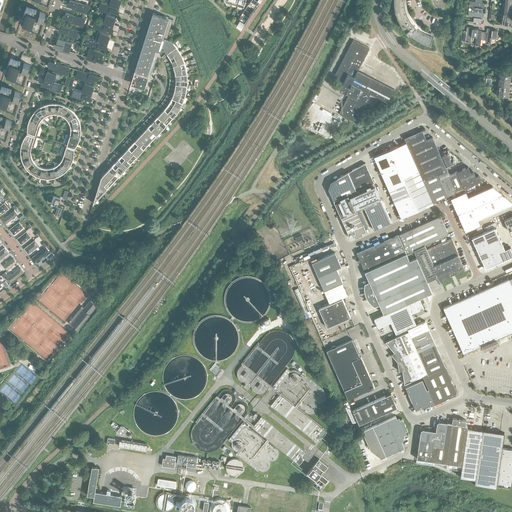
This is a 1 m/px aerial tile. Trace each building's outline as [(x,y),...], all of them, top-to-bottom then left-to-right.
[(27,0),(24,11),(23,15),(21,21),(16,36),(38,43),(46,20),(46,19),(47,15),(48,14),(51,0),(27,0)] [(71,0),(69,0),(68,5),(73,7),(72,9),(75,9),(75,8),(87,11),(88,8),(89,8),(90,6),(71,0)] [(250,0),(250,1),(247,5),(254,9),(259,0),(250,0)] [(393,0),(394,3),(395,7),(395,8),(396,11),(397,15),(399,19),(401,23),(403,26),(406,29),(408,32),(411,35),(415,37),(415,38),(418,40),(421,41),(422,42),(426,43),(430,45),(430,44),(431,40),(432,39),(433,35),(429,33),(426,32),(423,31),(421,29),(417,27),(414,23),(411,20),(410,18),(408,14),(407,12),(405,8),(404,2),(404,0),(393,0)] [(107,4),(107,3),(101,1),(100,4),(101,4),(100,8),(116,13),(118,7),(107,4)] [(484,2),(483,2),(475,1),(469,1),(469,5),(473,6),(472,11),(474,11),(482,12),(483,6),(484,6),(484,2)] [(474,11),(472,11),(468,10),(468,15),(473,16),(473,21),(481,22),(482,16),(483,16),(483,12),(482,12),(474,11)] [(66,12),(64,18),(69,20),(68,21),(71,22),(71,20),(83,24),(84,21),(85,21),(86,18),(66,12)] [(164,51),(166,53),(176,45),(173,43),(170,40),(167,39),(173,19),(153,13),(146,35),(135,70),(147,74),(155,49),(158,50),(159,48),(160,48),(160,49),(163,50),(163,49),(164,50),(164,51)] [(242,13),(241,14),(240,16),(239,17),(236,21),(242,26),(246,20),(248,17),(242,13)] [(104,22),(112,25),(115,16),(106,14),(104,22)] [(110,31),(112,25),(104,22),(95,19),(94,22),(95,22),(94,26),(110,31)] [(62,25),(60,31),(65,32),(64,34),(67,35),(67,33),(76,36),(77,33),(78,33),(79,31),(62,25)] [(477,30),(477,29),(471,28),(471,27),(467,26),(465,41),(470,42),(471,36),(476,36),(476,37),(477,30)] [(496,37),(497,34),(497,30),(491,29),(491,28),(487,28),(487,32),(486,40),(485,43),(490,43),(491,37),(496,38),(496,37)] [(487,32),(480,31),(481,30),(477,30),(476,37),(476,36),(475,44),(480,45),(481,39),(486,40),(487,32)] [(98,31),(96,39),(95,39),(107,43),(109,34),(98,31)] [(95,39),(96,39),(87,37),(86,39),(87,39),(86,43),(105,49),(107,43),(95,39)] [(70,44),(71,45),(72,42),(58,38),(55,47),(68,51),(70,44)] [(169,57),(180,51),(176,45),(166,53),(162,56),(163,58),(168,55),(169,57)] [(90,51),(88,57),(101,61),(104,52),(89,48),(89,50),(90,51)] [(364,50),(360,57),(379,67),(383,60),(364,50)] [(14,60),(17,53),(12,51),(0,87),(0,144),(5,150),(12,127),(13,122),(14,122),(21,99),(21,98),(22,94),(23,93),(34,58),(22,54),(20,61),(17,60),(14,60)] [(169,57),(164,60),(165,61),(170,59),(172,61),(183,56),(180,51),(169,57)] [(172,61),(166,63),(167,65),(172,63),(173,65),(185,61),(183,56),(172,61)] [(359,58),(346,83),(357,89),(364,76),(360,74),(367,62),(359,58)] [(68,69),(69,67),(51,61),(49,67),(66,72),(67,69),(68,69)] [(173,65),(168,67),(168,69),(174,67),(175,70),(186,67),(185,61),(173,65)] [(77,76),(95,81),(96,75),(78,70),(77,72),(78,72),(77,76)] [(48,71),(45,79),(54,82),(56,73),(48,71)] [(385,84),(377,100),(384,104),(397,79),(387,73),(382,82),(385,84)] [(62,84),(54,82),(45,79),(43,85),(59,90),(61,86),(62,87),(62,84)] [(85,82),(82,91),(91,93),(93,85),(85,82)] [(175,88),(169,87),(169,89),(174,90),(174,93),(185,97),(187,91),(175,88)] [(82,91),(73,88),(73,90),(74,91),(73,94),(89,99),(91,93),(82,91)] [(174,93),(168,91),(167,92),(173,95),(172,97),(183,102),(185,97),(174,93)] [(340,94),(320,131),(328,135),(337,117),(341,118),(348,106),(344,104),(347,98),(340,94)] [(171,99),(170,101),(180,107),(183,102),(172,97),(167,95),(166,96),(171,99)] [(170,101),(165,98),(164,100),(169,103),(167,105),(177,112),(180,107),(170,101)] [(173,117),(177,112),(167,105),(163,102),(162,103),(166,107),(164,109),(173,117)] [(55,113),(56,103),(52,103),(48,103),(44,105),(48,114),(50,114),(52,113),(54,113),(55,113)] [(60,114),(62,115),(68,107),(64,105),(60,104),(56,103),(55,113),(58,114),(60,114)] [(37,109),(35,111),(42,118),(44,117),(46,115),(48,114),(44,105),(41,106),(37,109)] [(164,109),(160,105),(159,106),(163,110),(161,112),(170,121),(173,117),(164,109)] [(68,120),(76,115),(74,112),(71,109),(68,107),(62,115),(64,117),(66,118),(68,120)] [(161,112),(157,108),(155,110),(160,114),(158,116),(167,124),(170,121),(161,112)] [(30,118),(29,122),(38,125),(38,124),(39,123),(40,121),(41,120),(42,118),(35,111),(32,114),(30,118)] [(158,116),(153,112),(152,113),(156,117),(154,119),(163,128),(167,124),(158,116)] [(70,127),(81,126),(80,122),(78,118),(76,115),(68,120),(69,123),(70,125),(70,127)] [(153,121),(151,123),(160,131),(163,128),(154,119),(150,115),(149,117),(153,121)] [(151,123),(147,119),(146,120),(150,124),(148,126),(148,127),(157,135),(160,131),(151,123)] [(40,125),(38,124),(38,125),(29,122),(28,125),(27,129),(27,132),(37,135),(40,125)] [(146,128),(145,130),(144,130),(153,138),(157,135),(148,127),(148,126),(144,122),(142,124),(146,128)] [(70,135),(80,138),(81,134),(81,130),(81,126),(70,127),(71,130),(70,132),(70,134),(70,135)] [(144,130),(145,130),(140,126),(139,127),(143,131),(141,133),(141,134),(150,142),(153,138),(144,130)] [(141,134),(141,133),(137,129),(136,131),(140,135),(138,137),(147,145),(150,142),(141,134)] [(411,135),(404,138),(405,138),(406,142),(423,180),(438,174),(447,169),(446,167),(440,153),(437,146),(434,141),(433,138),(432,136),(428,138),(426,139),(426,138),(422,130),(415,133),(411,135)] [(137,138),(135,140),(144,149),(147,145),(138,137),(134,133),(132,134),(137,138)] [(31,146),(33,147),(37,137),(27,134),(25,137),(23,140),(22,143),(31,146)] [(78,141),(80,138),(70,135),(70,134),(68,134),(65,144),(74,147),(77,144),(78,141)] [(135,140),(130,136),(129,138),(134,142),(132,144),(131,144),(140,152),(144,149),(135,140)] [(130,145),(128,147),(137,156),(140,152),(131,144),(132,144),(127,140),(126,141),(130,145)] [(405,182),(389,189),(401,217),(433,203),(406,142),(390,149),(397,166),(405,182)] [(31,149),(31,146),(22,143),(21,147),(20,151),(21,155),(31,153),(31,151),(31,149)] [(128,147),(124,143),(123,145),(127,149),(125,151),(134,159),(137,156),(128,147)] [(63,156),(73,159),(74,156),(74,152),(74,148),(64,145),(61,156),(63,156)] [(125,151),(121,147),(119,148),(124,152),(122,154),(122,155),(131,163),(134,159),(125,151)] [(397,166),(390,149),(374,156),(381,173),(397,166)] [(448,149),(440,153),(446,167),(456,163),(453,157),(451,158),(448,149)] [(122,155),(122,154),(117,150),(116,152),(120,156),(118,158),(127,166),(131,163),(122,155)] [(25,166),(34,160),(32,158),(31,156),(31,153),(21,155),(22,159),(23,163),(25,166)] [(118,158),(114,154),(113,155),(117,159),(115,162),(124,170),(127,166),(118,158)] [(63,156),(62,159),(61,161),(59,163),(67,169),(69,166),(71,163),(73,159),(63,156)] [(115,162),(111,158),(110,159),(114,163),(112,165),(121,173),(124,170),(115,162)] [(34,174),(39,165),(40,163),(38,161),(36,159),(34,160),(25,166),(28,169),(30,172),(34,174)] [(111,166),(109,169),(117,177),(121,173),(112,165),(108,161),(107,163),(111,166)] [(53,167),(57,176),(61,174),(64,172),(67,169),(59,163),(58,164),(55,166),(53,167)] [(357,167),(348,172),(356,190),(370,184),(374,182),(365,163),(357,167)] [(41,177),(45,178),(46,168),(43,167),(41,167),(39,165),(34,174),(37,176),(41,177)] [(109,169),(105,166),(104,167),(107,170),(105,172),(114,180),(117,177),(109,169)] [(405,182),(397,166),(381,173),(389,189),(405,182)] [(449,174),(449,175),(456,192),(481,181),(478,174),(476,176),(474,173),(473,171),(470,172),(468,166),(465,167),(449,174)] [(46,168),(45,178),(49,178),(53,177),(57,176),(53,167),(51,167),(48,168),(46,168)] [(447,169),(438,174),(440,178),(448,195),(449,195),(456,192),(449,175),(449,174),(447,169)] [(105,172),(103,170),(103,172),(104,174),(102,176),(111,184),(114,180),(105,172)] [(330,181),(328,189),(333,200),(356,190),(348,172),(343,174),(340,176),(330,181)] [(438,174),(423,180),(433,202),(443,198),(448,195),(440,178),(438,174)] [(104,191),(111,184),(102,176),(101,177),(98,185),(104,191)] [(356,190),(333,200),(341,217),(357,210),(364,207),(377,201),(376,199),(380,197),(375,185),(371,186),(370,184),(356,190)] [(104,191),(98,185),(93,203),(103,193),(104,191)] [(492,186),(468,196),(466,191),(450,198),(453,205),(465,231),(481,224),(478,219),(511,203),(511,201),(492,186)] [(53,195),(53,196),(53,195),(52,195),(51,195),(50,195),(49,195),(48,196),(47,197),(47,198),(46,199),(46,200),(47,201),(47,202),(48,203),(49,203),(50,204),(51,204),(52,204),(53,203),(54,203),(58,204),(60,197),(53,195)] [(377,201),(364,207),(372,226),(374,230),(391,222),(381,199),(377,201)] [(0,215),(13,205),(8,200),(0,206),(0,215)] [(18,214),(14,210),(2,220),(6,224),(18,214)] [(357,210),(341,217),(342,221),(345,226),(346,229),(348,234),(350,237),(354,236),(355,238),(358,236),(363,234),(362,232),(366,231),(365,230),(357,210)] [(407,252),(413,249),(424,244),(448,234),(440,215),(399,234),(407,252)] [(27,224),(23,219),(10,229),(14,235),(27,224)] [(495,227),(472,237),(485,268),(509,257),(511,255),(511,250),(510,246),(505,249),(495,227)] [(31,228),(30,228),(17,239),(21,244),(35,234),(31,228)] [(365,271),(406,253),(398,234),(356,253),(359,259),(358,259),(358,262),(360,261),(365,271)] [(42,243),(38,238),(24,248),(29,254),(42,243)] [(424,244),(413,249),(416,257),(427,281),(438,276),(440,280),(464,269),(459,258),(457,255),(458,254),(451,238),(427,249),(424,244)] [(0,259),(8,253),(4,247),(0,250),(0,259)] [(49,253),(45,247),(32,258),(36,263),(49,253)] [(337,268),(342,266),(335,252),(312,262),(318,276),(337,268)] [(406,253),(365,271),(369,281),(365,283),(365,286),(365,287),(365,288),(365,290),(365,291),(366,295),(367,297),(368,299),(369,300),(370,301),(371,303),(372,303),(373,304),(375,305),(379,303),(384,314),(386,312),(419,298),(432,292),(427,281),(416,257),(409,260),(406,253)] [(16,262),(11,257),(0,265),(0,270),(2,273),(16,262)] [(24,273),(19,267),(6,278),(10,283),(24,273)] [(337,268),(318,276),(324,290),(343,282),(337,268)] [(511,333),(511,277),(509,279),(509,278),(443,307),(464,353),(482,345),(485,351),(499,344),(496,339),(508,333),(511,333)] [(348,295),(343,282),(324,290),(330,303),(348,295)] [(303,313),(309,311),(299,288),(293,290),(303,313)] [(350,316),(345,304),(342,298),(319,308),(327,327),(350,316)] [(416,324),(412,315),(412,314),(424,309),(419,298),(386,312),(389,319),(390,321),(396,333),(407,328),(416,324)] [(96,305),(94,304),(90,300),(70,323),(77,329),(96,305)] [(262,326),(271,322),(269,318),(260,322),(262,326)] [(416,324),(407,328),(408,331),(411,336),(428,328),(425,320),(416,324)] [(432,336),(428,328),(411,336),(414,344),(432,336)] [(411,336),(408,331),(397,336),(385,341),(394,351),(392,353),(391,353),(396,359),(395,360),(395,362),(397,364),(398,363),(399,371),(399,370),(402,370),(404,383),(409,381),(411,380),(427,373),(424,366),(421,359),(417,351),(414,344),(411,336)] [(432,336),(414,344),(417,351),(435,343),(432,336)] [(326,350),(345,393),(348,399),(374,387),(361,356),(360,356),(352,339),(326,350)] [(439,351),(435,343),(417,351),(421,359),(439,351)] [(442,358),(439,351),(421,359),(424,366),(442,358)] [(428,374),(445,366),(446,366),(442,358),(424,366),(427,373),(428,374)] [(224,370),(221,368),(219,367),(216,364),(215,363),(214,364),(209,369),(218,376),(219,377),(221,374),(224,370)] [(445,366),(428,374),(423,376),(428,388),(435,403),(455,394),(456,391),(445,366)] [(273,389),(278,392),(291,376),(286,372),(273,389)] [(435,403),(428,388),(427,389),(422,379),(405,387),(415,409),(422,406),(423,408),(430,404),(431,405),(435,403)] [(234,392),(232,395),(244,405),(246,402),(234,392)] [(379,407),(394,400),(391,393),(375,400),(379,407)] [(276,411),(275,414),(316,444),(321,438),(324,441),(328,435),(280,398),(272,408),(276,411)] [(375,400),(368,403),(374,417),(382,414),(379,407),(375,400)] [(382,414),(397,407),(394,400),(379,407),(382,414)] [(374,417),(368,403),(353,410),(359,424),(374,417)] [(373,426),(378,438),(386,456),(405,448),(402,441),(404,440),(403,438),(405,437),(404,434),(407,433),(406,431),(408,430),(402,418),(400,419),(399,417),(397,418),(396,416),(373,426)] [(447,422),(443,447),(464,450),(467,428),(467,427),(467,425),(465,425),(466,420),(461,419),(461,418),(460,417),(459,417),(458,417),(458,418),(452,418),(452,423),(447,422)] [(113,421),(110,425),(114,427),(115,428),(114,429),(116,431),(120,434),(122,435),(127,430),(121,425),(120,427),(113,421)] [(306,454),(264,421),(255,432),(302,468),(306,463),(302,460),(306,454)] [(437,422),(436,431),(434,441),(434,446),(443,447),(447,422),(439,421),(437,422)] [(378,438),(373,426),(362,431),(370,452),(381,459),(386,457),(378,438)] [(229,442),(233,445),(246,430),(242,427),(229,442)] [(467,427),(467,428),(464,450),(462,465),(460,477),(475,479),(474,484),(496,487),(497,482),(510,484),(511,471),(511,448),(502,447),(504,432),(467,427)] [(420,430),(419,438),(434,441),(436,431),(422,429),(420,430)] [(91,453),(99,443),(102,439),(100,438),(88,453),(91,455),(92,453),(91,453)] [(419,438),(418,448),(433,451),(434,446),(434,441),(419,438)] [(147,444),(119,440),(118,446),(146,450),(147,444)] [(434,446),(433,451),(432,461),(462,465),(464,450),(443,447),(434,446)] [(433,451),(418,448),(416,458),(432,461),(433,451)] [(174,467),(176,456),(166,454),(166,458),(163,458),(162,465),(174,467)] [(197,457),(178,454),(177,463),(186,465),(186,469),(195,471),(197,457)] [(328,466),(319,458),(315,463),(323,470),(324,471),(328,466)] [(242,472),(242,471),(242,469),(242,467),(241,466),(240,465),(238,464),(237,463),(235,462),(234,462),(233,462),(231,463),(230,464),(228,465),(227,466),(227,467),(226,469),(226,470),(226,472),(226,473),(227,475),(228,476),(229,477),(230,478),(232,479),(234,479),(236,479),(237,478),(239,478),(240,476),(241,475),(242,474),(242,472)] [(320,474),(323,470),(315,463),(306,474),(315,481),(317,477),(325,484),(328,480),(320,474)] [(122,496),(98,492),(95,491),(98,467),(92,466),(87,494),(94,495),(93,501),(120,505),(122,496)] [(275,476),(275,481),(292,484),(293,478),(275,476)] [(158,478),(157,485),(160,485),(162,486),(173,487),(175,488),(177,481),(158,478)] [(196,487),(196,486),(196,484),(196,483),(195,482),(193,481),(191,480),(190,480),(189,480),(188,481),(187,482),(186,483),(185,484),(185,486),(185,487),(186,488),(186,489),(187,490),(188,491),(189,491),(191,491),(192,491),(193,491),(195,490),(195,489),(196,488),(196,487)] [(174,505),(174,503),(174,501),(174,499),(173,498),(172,496),(171,495),(169,494),(167,494),(166,493),(164,494),(162,494),(160,495),(159,496),(158,497),(157,499),(156,501),(156,502),(156,504),(157,506),(157,508),(159,509),(160,510),(162,511),(163,511),(165,511),(168,511),(169,511),(170,510),(172,509),(173,508),(174,506),(174,505)] [(228,511),(228,510),(228,509),(228,507),(227,506),(226,504),(225,503),(223,502),(222,501),(220,501),(218,501),(216,502),(215,502),(213,503),(212,505),(211,506),(211,508),(210,510),(210,511),(228,511)] [(193,510),(193,508),(193,507),(193,506),(192,504),(190,503),(188,503),(186,503),(184,504),(183,505),(183,506),(183,508),(183,509),(183,510),(184,511),(191,511),(192,511),(193,510)]
